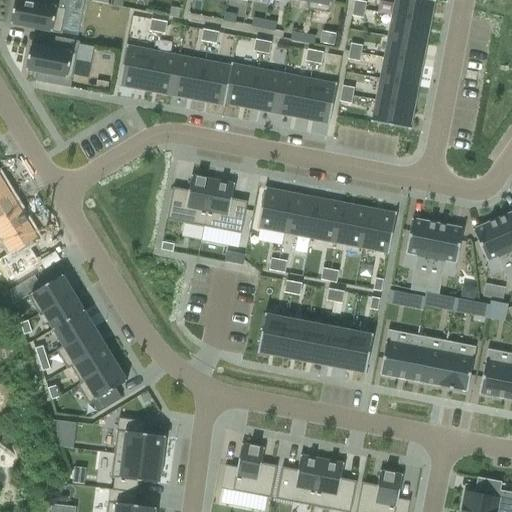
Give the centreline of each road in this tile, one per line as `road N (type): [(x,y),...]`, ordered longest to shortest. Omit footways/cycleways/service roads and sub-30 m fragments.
road 1 (residential): [(57,192),(171,133),(428,183)]
road 2 (residential): [(57,192),(140,328),(164,359),(206,389)]
road 3 (residential): [(206,389),(446,439)]
road 4 (residential): [(464,0),(428,183)]
road 5 (residential): [(191,511),(206,389)]
